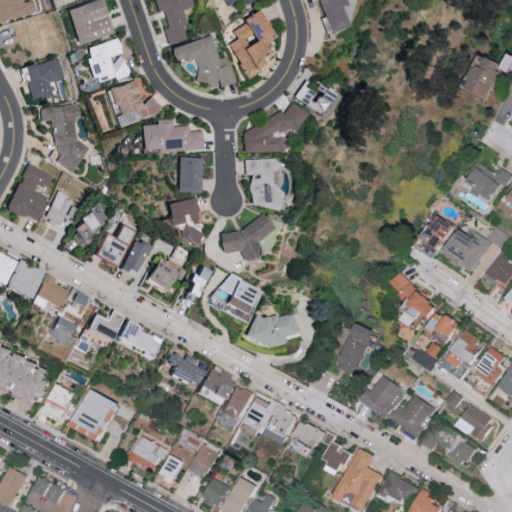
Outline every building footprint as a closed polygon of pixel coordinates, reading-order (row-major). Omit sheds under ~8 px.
[(0,0),(9,0),(12,8),(32,2),(36,14),(0,24),(0,0)] [(64,11),(100,0),(105,15),(89,20),(90,23),(106,18),(111,34),(75,45),(64,11)] [(153,1),(155,0),(190,0),(193,7),(183,10),(188,23),(183,25),(188,41),(167,48),(161,30),(166,28),(161,14),(158,15),(153,1)] [(217,0),(254,0),(245,6),(240,0),(238,0),(223,9),(217,0)] [(318,0),(328,34),(345,28),(340,8),(343,7),(341,0),(318,0)] [(240,21),(256,11),(274,40),(267,44),(272,52),(262,58),(261,56),(258,58),(262,64),(254,69),(256,72),(243,80),(236,69),(238,67),(225,47),(234,41),(229,33),(242,25),(240,21)] [(169,50),(210,36),(218,60),(224,58),(234,84),(220,89),(216,80),(216,89),(203,87),(191,82),(196,74),(192,62),(179,67),(178,63),(174,64),(169,50)] [(84,49),(115,40),(120,56),(108,59),(110,65),(112,64),(117,57),(125,62),(123,65),(129,69),(131,75),(95,86),(84,49)] [(463,88),(488,98),(500,69),(509,72),(511,64),(511,54),(504,51),(500,62),(477,52),(463,88)] [(22,68),(27,67),(31,65),(32,67),(56,60),(62,80),(47,84),(51,98),(39,101),(38,99),(29,101),(25,84),(27,83),(22,68)] [(104,89),(133,81),(137,96),(134,97),(135,102),(140,107),(149,98),(160,109),(154,119),(114,130),(110,118),(112,118),(104,89)] [(336,98),(317,83),(310,92),(300,85),(291,97),(321,119),(336,98)] [(37,109),(76,106),(77,116),(73,116),(75,140),(87,149),(69,175),(52,163),(56,157),(55,145),(52,145),(50,121),(44,122),(38,122),(37,109)] [(240,153),(280,151),(279,131),(297,131),(296,115),(238,118),(240,153)] [(200,130),(186,131),(186,126),(170,126),(169,118),(153,119),(153,124),(135,125),(136,150),(153,149),(154,152),(201,149),(200,130)] [(198,193),(199,157),(174,157),(173,192),(198,193)] [(247,208),(277,207),(275,158),(242,160),(242,174),(245,174),(247,208)] [(500,183),(505,186),(511,175),(511,173),(502,168),(499,173),(478,161),(467,180),(475,185),(471,191),(489,201),(500,183)] [(33,223),(45,200),(33,193),(37,186),(43,189),(43,188),(45,189),(51,178),(27,165),(19,179),(22,180),(18,186),(16,185),(4,208),(5,213),(20,220),(21,217),(33,223)] [(511,185),(503,199),(511,204),(511,185)] [(44,221),(59,227),(71,198),(55,192),(44,221)] [(162,203),(165,218),(161,219),(162,229),(174,227),(177,244),(200,240),(197,223),(198,223),(194,198),(162,203)] [(72,228),(79,239),(105,221),(93,204),(75,217),(79,223),(72,228)] [(427,242),(422,248),(432,255),(454,225),(437,213),(420,236),(427,242)] [(241,261),(260,255),(254,237),(269,233),(264,219),(214,235),(220,254),(237,249),(241,261)] [(103,233),(91,257),(116,269),(134,232),(118,225),(113,237),(103,233)] [(491,241),(470,228),(466,234),(457,227),(441,250),(472,271),(491,241)] [(148,246),(132,238),(117,270),(133,278),(148,246)] [(505,285),(511,273),(511,259),(498,250),(484,271),(505,285)] [(52,277),(0,253),(0,285),(28,298),(26,304),(38,309),(41,302),(55,308),(63,290),(50,284),(52,277)] [(177,267),(156,254),(142,279),(163,291),(177,267)] [(178,302),(192,308),(207,271),(193,265),(178,302)] [(259,289),(221,273),(208,306),(246,321),(259,289)] [(410,326),(420,312),(426,316),(437,302),(398,274),(390,284),(408,297),(395,316),(410,326)] [(455,322),(438,309),(425,327),(442,340),(455,322)] [(88,314),(82,330),(108,341),(118,315),(107,310),(104,320),(88,314)] [(66,342),(74,325),(56,316),(48,333),(66,342)] [(333,365),(351,373),(371,329),(353,321),(333,365)] [(147,360),(156,337),(118,322),(112,339),(137,349),(135,355),(147,360)] [(482,341),(465,328),(444,357),(456,366),(462,358),(467,362),(482,341)] [(0,385),(34,401),(38,392),(40,394),(51,370),(38,365),(39,364),(0,345),(0,385)] [(472,372),(492,384),(502,368),(498,366),(504,355),(489,345),(472,372)] [(169,365),(165,373),(192,388),(202,369),(181,358),(169,351),(163,363),(169,365)] [(511,363),(496,385),(511,396),(511,363)] [(197,387),(221,400),(233,376),(209,364),(197,387)] [(372,390),(367,386),(359,399),(389,417),(405,389),(382,374),(372,390)] [(62,418),(73,390),(53,383),(43,411),(62,418)] [(252,393),(235,384),(221,409),(238,418),(252,393)] [(116,402),(88,387),(71,420),(79,424),(76,431),(95,441),(116,402)] [(412,440),(435,409),(414,394),(404,408),(399,405),(390,417),(404,428),(401,432),(412,440)] [(243,421),(263,430),(261,434),(282,444),(297,411),(272,399),(270,402),(255,395),(243,421)] [(480,440),(493,417),(467,403),(455,426),(480,440)] [(288,446),(310,457),(323,430),(301,419),(288,446)] [(321,440),(329,444),(334,435),(326,430),(321,440)] [(476,447),(458,434),(445,452),(462,465),(476,447)] [(165,446),(137,436),(127,462),(155,472),(165,446)] [(340,445),(332,440),(319,460),(336,470),(341,461),(345,463),(351,454),(339,447),(340,445)] [(180,488),(197,495),(216,449),(199,442),(180,488)] [(381,473),(367,467),(373,454),(355,446),(332,499),(340,502),(346,489),(356,493),(350,505),(365,511),(381,473)] [(172,483),(182,460),(168,454),(158,476),(172,483)] [(0,480),(0,502),(8,507),(26,474),(8,465),(0,480)] [(417,485),(389,470),(379,490),(407,505),(417,485)] [(63,488),(38,475),(30,490),(55,503),(63,488)] [(229,486),(213,476),(200,499),(215,508),(229,486)] [(241,511),(257,486),(240,476),(219,511),(241,511)] [(254,497),(246,511),(266,511),(274,496),(265,492),(261,501),(254,497)] [(295,511),(312,511),(314,507),(300,501),(295,511)] [(32,511),(34,507),(21,503),(18,511),(32,511)]
